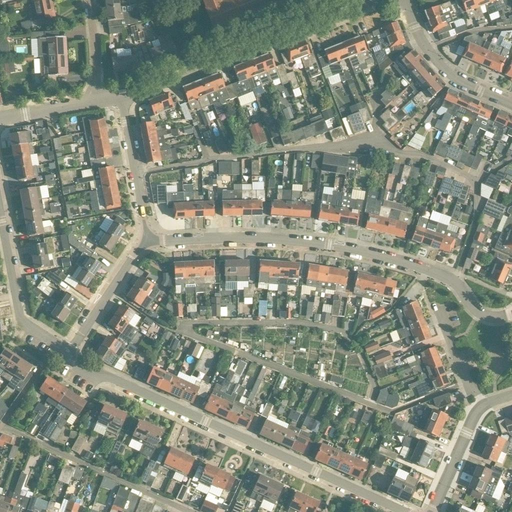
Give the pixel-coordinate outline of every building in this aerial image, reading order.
[(50,0),(44,0),(31,3),(35,21),(54,18),(50,0)] [(105,0),(106,10),(120,8),(119,1),(126,0),(105,0)] [(228,0),(222,2),(221,0),(202,0),(206,8),(205,8),(214,31),(291,0),(228,0)] [(475,22),(479,20),(471,0),(455,0),(454,1),(458,10),(459,9),(461,15),(466,13),(469,20),(474,19),(475,22)] [(484,18),(480,9),(484,7),(481,0),(471,0),(479,20),(484,18)] [(489,16),(497,13),(492,0),(481,0),(484,7),(487,13),(487,12),(489,16)] [(501,20),(505,19),(502,11),(498,1),(500,0),(502,0),(503,2),(508,0),(492,0),(497,13),(500,20),(501,20)] [(445,15),(452,19),(449,14),(453,12),(449,3),(424,13),(428,22),(445,15)] [(120,8),(106,10),(107,22),(121,21),(121,27),(137,25),(136,18),(136,13),(132,13),(131,7),(120,8)] [(453,23),(452,19),(445,15),(428,22),(432,31),(435,30),(439,38),(440,42),(461,34),(459,28),(452,31),(449,25),(453,23)] [(378,42),(400,33),(396,24),(372,33),(374,38),(377,37),(378,42)] [(138,33),(136,26),(130,27),(134,45),(146,43),(144,32),(138,33)] [(120,27),(109,28),(109,35),(121,34),(120,27)] [(381,74),(393,64),(396,61),(390,55),(392,54),(402,50),(400,44),(404,42),(400,33),(378,42),(386,60),(378,66),(381,74)] [(160,47),(165,60),(177,56),(172,43),(173,43),(170,36),(169,36),(164,38),(166,44),(160,47)] [(472,62),(482,39),(474,36),(473,36),(464,39),(460,48),(466,50),(463,58),(472,62)] [(47,58),(66,57),(65,38),(46,39),(46,40),(44,40),(38,40),(39,59),(47,58)] [(352,41),(361,66),(365,64),(364,61),(369,60),(361,38),(352,41)] [(481,66),(490,45),(485,43),(486,41),(482,39),(472,62),(481,66)] [(348,59),(352,70),(361,66),(352,41),(342,45),(348,59)] [(295,45),(300,60),(301,60),(306,74),(308,73),(311,79),(321,75),(317,66),(313,54),(309,55),(304,42),(295,45)] [(165,60),(160,47),(154,49),(152,43),(146,45),(154,65),(165,60)] [(490,70),(500,47),(493,44),(492,46),(490,45),(481,66),(490,70)] [(290,64),(300,60),(295,45),(285,49),(287,53),(280,55),(284,65),(290,63),(290,64)] [(344,61),(348,59),(342,45),(333,48),(345,77),(347,77),(349,80),(351,80),(344,61)] [(499,74),(509,51),(500,47),(490,70),(499,74)] [(342,83),(349,80),(347,77),(345,77),(333,48),(324,52),(325,53),(317,56),(322,69),(328,67),(332,76),(339,74),(342,83)] [(124,58),(125,72),(138,71),(136,57),(137,57),(136,50),(130,50),(131,58),(124,58)] [(404,54),(397,60),(407,72),(421,60),(413,51),(406,57),(404,54)] [(125,72),(124,58),(117,59),(117,52),(111,52),(113,73),(125,72)] [(261,58),(270,83),(279,80),(281,86),(289,83),(292,91),(293,91),(297,90),(300,88),(294,73),(287,75),(283,65),(275,68),(270,55),(261,58)] [(66,57),(47,58),(47,67),(48,76),(39,76),(40,85),(55,84),(54,77),(67,76),(66,57)] [(261,87),(270,83),(261,58),(251,62),(261,87)] [(414,82),(429,69),(421,60),(407,72),(402,77),(409,85),(413,81),(414,82)] [(10,75),(8,61),(0,62),(3,77),(10,75)] [(252,90),(261,87),(251,62),(242,66),(252,90)] [(253,92),(252,90),(242,66),(233,69),(238,83),(231,86),(236,98),(237,99),(253,92)] [(415,97),(437,78),(429,69),(414,82),(419,88),(412,94),(415,97)] [(236,98),(231,86),(225,88),(219,75),(210,78),(221,106),(225,104),(224,102),(229,100),(230,101),(236,98)] [(391,77),(379,87),(384,93),(396,82),(391,77)] [(224,113),(221,106),(210,78),(201,82),(211,106),(213,105),(218,116),(224,113)] [(437,78),(415,97),(413,100),(415,103),(422,97),(427,103),(445,87),(437,78)] [(201,110),(211,106),(201,82),(192,85),(201,110)] [(198,112),(201,110),(192,85),(183,89),(191,111),(197,109),(198,112)] [(388,89),(388,90),(380,96),(383,99),(380,102),(385,108),(396,98),(388,89)] [(452,112),(460,95),(449,90),(444,101),(441,108),(447,110),(445,114),(450,116),(452,112)] [(168,94),(158,99),(164,113),(174,109),(173,105),(178,103),(175,96),(170,98),(168,94)] [(463,118),(471,100),(460,95),(452,112),(450,116),(450,117),(451,115),(462,120),(463,118)] [(161,121),(165,121),(167,120),(164,113),(158,99),(148,102),(154,116),(150,117),(150,118),(152,124),(154,123),(161,121)] [(472,126),(482,104),(471,100),(463,118),(468,121),(467,124),(472,126)] [(192,121),(185,104),(180,106),(185,121),(192,121)] [(479,129),(486,132),(490,121),(488,120),(493,109),(482,104),(472,126),(469,134),(475,137),(479,129)] [(359,113),(363,125),(371,122),(366,108),(365,108),(358,111),(359,113)] [(333,119),(329,109),(321,113),(325,122),(329,121),(333,119)] [(385,124),(393,116),(388,110),(379,118),(385,124)] [(502,134),(510,116),(499,112),(494,123),(490,121),(486,132),(484,136),(492,140),(498,143),(499,142),(502,134)] [(366,131),(363,125),(359,113),(352,116),(347,118),(353,136),(366,131)] [(311,125),(323,121),(321,116),(309,121),(311,125)] [(393,116),(385,124),(382,127),(387,133),(390,131),(399,123),(394,117),(393,116)] [(511,138),(511,117),(510,116),(502,134),(511,138)] [(84,133),(105,129),(103,120),(82,124),(84,133)] [(311,125),(310,126),(315,138),(329,133),(329,132),(328,132),(323,120),(323,121),(311,125)] [(141,136),(166,131),(165,127),(155,129),(154,123),(152,124),(147,125),(140,126),(141,136)] [(329,132),(329,133),(332,142),(345,137),(341,127),(329,132)] [(293,143),(290,134),(289,131),(283,133),(281,128),(277,129),(279,136),(284,147),(293,143)] [(86,143),(107,139),(105,129),(84,133),(86,143)] [(277,129),(270,132),(272,139),(279,136),(277,129)] [(143,145),(164,142),(163,137),(171,135),(170,131),(170,130),(166,131),(141,136),(143,145)] [(305,141),(301,130),(290,134),(293,143),(294,145),(305,141)] [(12,148),(30,144),(34,144),(31,132),(27,133),(10,136),(12,148)] [(203,134),(207,146),(214,144),(209,132),(203,134)] [(262,132),(252,136),(256,147),(266,143),(262,132)] [(415,134),(407,146),(419,152),(425,139),(415,134)] [(62,149),(60,139),(53,140),(55,150),(62,149)] [(87,147),(88,153),(109,149),(107,139),(86,143),(87,147)] [(221,139),(214,142),(220,156),(227,153),(221,139)] [(238,151),(235,141),(234,139),(228,141),(232,153),(238,151)] [(145,155),(170,150),(169,146),(165,147),(164,142),(143,145),(145,155)] [(445,157),(450,147),(439,143),(434,154),(445,159),(446,157),(445,157)] [(14,159),(32,156),(30,144),(12,148),(14,159)] [(458,163),(462,153),(463,152),(450,146),(450,147),(445,157),(446,157),(458,163)] [(109,149),(88,153),(90,162),(111,158),(109,149)] [(170,150),(145,155),(147,165),(158,163),(171,161),(170,150)] [(470,168),(475,158),(462,153),(458,163),(464,165),(470,168)] [(336,175),(338,158),(323,155),(321,169),(329,171),(329,174),(336,175)] [(16,170),(34,167),(32,156),(14,159),(16,170)] [(312,156),(311,166),(310,169),(317,170),(319,157),(312,156)] [(476,156),(475,158),(470,168),(476,171),(482,158),(476,156)] [(346,176),(346,173),(348,159),(338,158),(336,175),(346,176)] [(348,159),(346,173),(348,173),(348,176),(354,177),(357,159),(348,158),(348,159)] [(367,158),(366,168),(365,170),(372,171),(374,159),(367,158)] [(382,162),(379,174),(385,175),(388,164),(382,162)] [(231,164),(218,164),(218,176),(231,176),(231,164)] [(394,164),(391,173),(391,175),(397,177),(400,165),(394,164)] [(408,180),(411,168),(404,166),(402,174),(400,174),(399,177),(401,177),(401,178),(408,180)] [(36,178),(35,174),(39,173),(38,167),(34,167),(16,170),(18,182),(36,179),(36,178)] [(94,182),(114,178),(113,168),(92,172),(92,177),(77,180),(77,182),(78,185),(90,183),(94,182)] [(411,168),(408,180),(415,182),(419,170),(411,168)] [(443,178),(446,170),(440,168),(438,168),(436,168),(434,175),(435,175),(443,178)] [(494,178),(501,180),(502,181),(505,180),(506,177),(498,172),(494,178)] [(435,175),(434,175),(428,173),(424,184),(425,184),(424,186),(431,188),(435,175)] [(501,180),(494,178),(490,175),(484,186),(493,190),(496,191),(501,180)] [(114,178),(94,182),(96,191),(116,188),(114,178)] [(448,195),(453,181),(443,178),(439,192),(448,195)] [(457,198),(462,184),(453,181),(448,195),(457,198)] [(462,184),(457,198),(458,199),(457,203),(464,206),(470,188),(463,185),(464,184),(462,184)] [(184,219),(183,194),(167,194),(167,187),(158,188),(159,201),(166,201),(166,204),(167,211),(174,210),(174,219),(184,219)] [(40,190),(39,190),(38,188),(20,192),(22,203),(42,200),(40,190)] [(98,201),(118,197),(116,188),(96,191),(97,200),(98,201)] [(252,192),(252,217),(262,217),(261,203),(264,203),(264,191),(252,192)] [(280,218),(282,191),(277,191),(277,202),(271,201),(270,217),(280,218)] [(280,218),(290,219),(291,192),(282,191),(280,218)] [(203,203),(204,218),(214,218),(212,192),(207,192),(208,203),(203,203)] [(222,217),(232,217),(232,192),(222,192),(222,217)] [(242,217),(242,192),(241,192),(233,192),(232,192),(232,217),(242,217)] [(242,217),(252,217),(252,192),(242,192),(242,217)] [(300,219),(302,193),(292,192),(291,203),(290,219),(300,219)] [(337,224),(342,194),(333,192),(332,197),(327,223),(337,224)] [(193,193),(183,194),(184,219),(194,218),(193,193)] [(204,218),(203,203),(203,197),(198,197),(197,193),(193,193),(194,218),(204,218)] [(314,194),(302,193),(300,219),(309,220),(311,205),(313,206),(314,194)] [(352,196),(351,195),(342,194),(337,224),(347,226),(351,200),(352,196)] [(327,223),(332,197),(322,195),(318,221),(327,223)] [(118,197),(98,201),(99,211),(120,207),(118,197)] [(40,212),(44,211),(42,200),(22,203),(24,215),(40,212)] [(356,200),(356,201),(351,200),(347,226),(357,228),(359,213),(361,213),(363,201),(356,200)] [(485,207),(503,214),(506,209),(488,201),(485,207)] [(80,215),(78,204),(65,206),(68,219),(72,218),(72,217),(80,215)] [(375,232),(381,207),(377,207),(375,211),(370,209),(365,230),(375,232)] [(384,234),(390,210),(381,207),(375,232),(384,234)] [(473,209),(467,207),(464,214),(470,216),(473,209)] [(501,221),(503,214),(485,207),(482,214),(501,221)] [(394,237),(400,212),(390,210),(384,234),(394,237)] [(42,223),(40,212),(24,215),(26,226),(42,223)] [(409,226),(411,215),(400,212),(394,237),(403,239),(407,226),(409,226)] [(421,245),(429,221),(428,220),(422,217),(422,218),(419,218),(411,242),(421,245)] [(105,234),(117,242),(125,230),(121,228),(113,223),(107,218),(104,222),(99,229),(106,233),(105,234)] [(511,220),(507,219),(501,234),(511,238),(511,220)] [(430,248),(438,224),(429,221),(421,245),(430,248)] [(51,228),(43,229),(42,223),(26,226),(29,237),(52,233),(51,228)] [(439,251),(448,227),(438,224),(430,248),(439,251)] [(458,228),(448,225),(448,227),(439,251),(449,254),(452,246),(458,248),(461,241),(457,240),(458,235),(456,234),(458,228)] [(473,241),(482,244),(484,236),(475,233),(473,241)] [(109,253),(117,242),(105,234),(98,245),(109,253)] [(511,238),(501,234),(494,250),(511,257),(511,254),(511,238)] [(69,235),(68,237),(68,244),(79,251),(83,245),(80,242),(69,235)] [(32,259),(48,256),(55,254),(52,238),(43,240),(44,245),(30,247),(32,259)] [(79,251),(78,251),(82,254),(90,259),(94,253),(90,250),(83,245),(79,251)] [(475,260),(478,252),(470,249),(466,260),(471,261),(478,264),(478,262),(475,260)] [(492,270),(507,277),(511,268),(505,265),(508,259),(495,253),(489,268),(492,270)] [(83,270),(93,277),(101,266),(90,259),(82,254),(75,265),(83,270)] [(48,256),(32,259),(35,271),(54,267),(53,261),(49,262),(48,256)] [(61,260),(63,268),(70,267),(69,259),(61,260)] [(468,271),(471,261),(466,260),(463,269),(468,271)] [(203,263),(205,293),(209,293),(209,285),(220,284),(220,266),(213,266),(213,262),(203,263)] [(225,283),(236,283),(236,262),(225,262),(225,283)] [(236,262),(236,283),(249,283),(248,272),(248,262),(236,262)] [(260,262),(258,284),(268,285),(269,263),(260,262)] [(195,294),(205,293),(203,263),(193,264),(195,286),(195,292),(195,294)] [(277,286),(279,264),(269,263),(268,285),(277,286)] [(175,287),(185,286),(184,264),(174,265),(175,287)] [(184,264),(185,286),(195,286),(193,264),(184,264)] [(287,286),(289,264),(279,264),(277,286),(287,286)] [(289,264),(287,286),(297,287),(297,285),(299,265),(289,264)] [(309,266),(305,287),(315,288),(318,268),(309,266)] [(325,290),(328,269),(318,268),(315,288),(314,292),(314,293),(315,293),(324,294),(325,290)] [(328,269),(325,290),(334,292),(338,271),(328,269)] [(93,277),(83,270),(75,281),(86,288),(93,277)] [(503,286),(507,277),(492,270),(490,275),(480,271),(478,275),(503,286)] [(52,275),(62,281),(64,282),(67,277),(58,271),(52,275)] [(338,271),(334,292),(344,294),(348,273),(338,271)] [(62,281),(52,275),(49,273),(46,278),(58,287),(62,281)] [(357,275),(352,296),(362,298),(367,277),(357,275)] [(367,277),(362,298),(371,301),(376,279),(367,277)] [(134,288),(153,301),(159,291),(140,279),(134,288)] [(381,303),(386,282),(376,279),(371,301),(381,303)] [(386,282),(381,303),(390,306),(396,284),(386,282)] [(255,286),(249,285),(248,285),(248,289),(243,289),(243,291),(244,299),(254,299),(255,286)] [(211,299),(212,318),(220,318),(220,287),(214,287),(214,296),(212,296),(212,299),(211,299)] [(34,288),(31,293),(37,298),(41,293),(34,288)] [(146,311),(153,301),(134,288),(127,298),(146,311)] [(58,305),(69,313),(77,301),(65,294),(62,298),(55,293),(50,299),(58,305)] [(338,317),(340,303),(333,302),(331,316),(338,317)] [(398,320),(419,312),(416,303),(395,311),(398,320)] [(62,324),(69,313),(58,305),(51,316),(62,324)] [(182,305),(173,306),(174,318),(183,318),(182,305)] [(129,325),(135,316),(122,307),(115,316),(129,325)] [(200,316),(207,316),(206,307),(199,308),(200,316)] [(376,311),(379,316),(385,313),(382,307),(376,311)] [(158,317),(150,312),(147,316),(155,321),(158,317)] [(402,329),(423,321),(419,312),(398,320),(402,329)] [(322,313),(320,323),(328,324),(330,315),(322,313)] [(139,331),(129,325),(115,316),(109,326),(121,334),(118,338),(129,346),(130,345),(139,331)] [(356,326),(358,327),(364,320),(365,318),(358,317),(356,326)] [(146,318),(146,319),(143,322),(151,327),(154,323),(146,318)] [(384,322),(386,329),(392,326),(390,320),(384,322)] [(399,341),(406,338),(427,330),(423,321),(402,329),(396,332),(399,341)] [(381,331),(386,329),(384,322),(378,325),(381,331)] [(427,330),(406,338),(409,348),(430,339),(427,330)] [(165,331),(162,339),(167,341),(171,334),(165,331)] [(129,346),(118,338),(115,342),(108,338),(102,348),(119,359),(120,358),(126,350),(134,355),(137,349),(130,345),(129,346)] [(377,342),(364,347),(366,354),(379,349),(377,342)] [(201,347),(192,343),(192,344),(189,349),(187,355),(196,359),(201,347)] [(113,369),(119,359),(102,348),(95,357),(107,365),(113,369)] [(415,363),(408,365),(410,369),(416,366),(438,358),(434,349),(413,357),(415,363)] [(5,350),(0,356),(0,368),(4,371),(14,356),(5,350)] [(389,352),(373,358),(376,366),(392,360),(389,352)] [(221,361),(222,362),(218,371),(225,374),(233,356),(226,353),(225,354),(221,353),(224,355),(221,361)] [(10,383),(23,362),(14,356),(4,371),(0,376),(1,377),(10,383)] [(438,358),(416,366),(420,375),(441,367),(438,358)] [(376,366),(373,368),(378,381),(388,377),(385,370),(394,366),(392,360),(376,366)] [(23,362),(10,383),(22,391),(32,377),(28,374),(32,368),(23,362)] [(234,374),(240,377),(246,364),(240,362),(234,374)] [(408,367),(402,369),(404,375),(410,373),(409,369),(408,367)] [(422,381),(415,383),(417,387),(423,384),(423,385),(445,376),(441,367),(420,375),(422,381)] [(138,368),(138,369),(134,378),(141,381),(145,371),(138,368)] [(154,369),(151,375),(147,384),(158,389),(165,374),(154,369)] [(399,377),(404,375),(402,369),(396,371),(399,377)] [(215,415),(225,394),(234,374),(229,372),(222,387),(216,385),(205,410),(215,415)] [(179,373),(176,379),(169,394),(181,399),(190,378),(188,377),(179,373)] [(176,379),(165,374),(158,389),(169,394),(176,379)] [(445,376),(423,385),(423,384),(417,387),(416,387),(420,398),(429,395),(428,393),(448,385),(445,376)] [(190,377),(190,378),(181,399),(192,404),(196,396),(204,400),(210,386),(192,378),(190,377)] [(49,397),(57,385),(47,378),(39,390),(49,397)] [(247,400),(252,402),(261,382),(257,380),(251,392),(247,400)] [(56,407),(67,391),(57,385),(49,397),(47,401),(56,407)] [(226,420),(241,387),(236,385),(231,397),(225,394),(215,415),(226,420)] [(245,406),(239,403),(242,397),(245,389),(241,387),(226,420),(236,425),(245,406)] [(376,403),(384,406),(388,395),(386,390),(379,392),(380,393),(376,403)] [(49,440),(76,398),(67,391),(56,407),(61,411),(52,424),(51,423),(43,436),(49,440)] [(451,405),(448,394),(432,400),(435,407),(440,409),(451,405)] [(388,395),(384,406),(392,409),(397,408),(399,400),(397,395),(393,396),(388,395)] [(76,398),(49,440),(54,443),(61,431),(71,414),(77,418),(86,404),(76,398)] [(283,400),(277,414),(282,416),(288,402),(283,400)] [(38,414),(43,407),(38,404),(33,412),(38,414)] [(266,405),(261,417),(266,419),(272,407),(266,405)] [(99,420),(97,424),(107,429),(115,411),(104,406),(98,420),(99,420)] [(245,406),(236,425),(247,430),(253,415),(255,410),(245,406)] [(43,407),(38,414),(42,417),(47,409),(43,407)] [(421,419),(442,427),(446,417),(426,408),(421,419)] [(292,421),(296,412),(291,410),(287,419),(292,421)] [(362,422),(371,424),(375,412),(366,410),(362,422)] [(107,429),(106,432),(116,436),(119,430),(120,430),(126,416),(115,411),(107,429)] [(352,411),(349,418),(354,420),(357,414),(352,411)] [(296,412),(292,421),(297,423),(300,414),(296,412)] [(311,420),(307,418),(306,417),(302,426),(307,428),(311,420)] [(391,424),(411,433),(414,427),(394,418),(391,424)] [(437,438),(442,427),(421,419),(416,429),(437,438)] [(502,435),(508,432),(505,420),(498,422),(502,435)] [(143,445),(151,427),(140,422),(132,440),(143,445)] [(270,440),(276,427),(266,422),(260,435),(270,440)] [(409,439),(411,433),(391,424),(388,430),(409,439)] [(291,450),(300,431),(290,426),(287,432),(281,445),(291,450)] [(321,434),(328,437),(332,429),(325,426),(321,434)] [(151,427),(143,445),(141,449),(153,454),(162,433),(151,427)] [(281,445),(287,432),(276,427),(270,440),(281,445)] [(300,431),(291,450),(302,455),(311,436),(300,431)] [(77,433),(70,432),(68,438),(76,440),(77,433)] [(2,435),(1,436),(0,437),(0,446),(3,448),(5,443),(10,445),(12,439),(2,435)] [(488,447),(502,453),(507,455),(511,444),(493,436),(488,447)] [(85,440),(79,437),(71,451),(77,454),(85,440)] [(410,450),(428,458),(433,447),(414,439),(410,450)] [(117,454),(121,444),(117,442),(113,452),(112,451),(106,464),(111,466),(117,453),(117,454)] [(121,444),(117,454),(122,456),(126,446),(121,444)] [(326,466),(333,450),(332,449),(322,445),(315,461),(326,466)] [(12,446),(9,456),(8,458),(14,460),(18,448),(12,446)] [(428,458),(410,450),(403,447),(399,456),(403,457),(402,459),(410,462),(409,463),(424,469),(428,458)] [(497,464),(502,453),(488,447),(483,458),(497,464)] [(397,455),(380,448),(377,454),(395,462),(397,455)] [(174,472),(182,455),(171,450),(163,467),(174,472)] [(337,471),(345,455),(340,453),(336,451),(333,450),(326,466),(337,471)] [(87,451),(84,458),(90,461),(93,454),(87,451)] [(182,455),(174,472),(176,473),(186,478),(194,460),(182,455)] [(348,476),(356,460),(346,455),(345,455),(337,471),(348,476)] [(378,455),(374,466),(381,469),(386,458),(378,455)] [(50,456),(47,462),(55,465),(58,459),(50,456)] [(356,460),(348,476),(360,481),(367,465),(356,460)] [(150,461),(146,470),(151,472),(155,463),(150,461)] [(151,472),(146,483),(145,486),(151,488),(158,470),(160,465),(156,464),(155,463),(151,472)] [(71,478),(75,469),(64,465),(58,482),(68,485),(71,478)] [(112,465),(109,471),(115,474),(118,467),(112,465)] [(192,481),(190,485),(197,488),(198,484),(210,489),(212,485),(218,471),(207,466),(205,470),(198,467),(192,481)] [(75,469),(71,478),(80,481),(84,470),(75,467),(75,469)] [(475,478),(497,488),(502,477),(479,467),(475,478)] [(411,470),(409,473),(405,483),(398,498),(409,503),(414,490),(421,474),(411,470)] [(218,471),(212,485),(229,493),(236,479),(218,471)] [(265,496),(271,482),(260,477),(250,498),(261,503),(263,500),(265,496)] [(398,498),(405,483),(394,478),(387,494),(398,498)] [(492,498),(497,488),(475,478),(470,489),(473,490),(483,494),(492,498)] [(190,485),(192,481),(189,479),(186,487),(182,486),(178,495),(175,501),(182,503),(186,494),(190,485)] [(265,496),(263,500),(274,505),(282,487),(271,482),(265,496)] [(18,483),(14,494),(19,496),(23,485),(18,483)] [(120,511),(123,511),(130,494),(130,493),(120,488),(113,506),(119,509),(118,511),(120,511)] [(483,494),(473,490),(471,495),(481,500),(483,494)] [(14,494),(10,492),(8,498),(6,498),(0,496),(0,497),(0,511),(7,511),(12,500),(14,494)] [(130,494),(123,511),(133,511),(139,497),(130,494)] [(301,511),(308,499),(296,494),(287,511),(301,511)] [(69,502),(74,504),(77,498),(71,496),(69,502)] [(46,511),(34,507),(37,499),(32,497),(31,500),(26,511),(46,511)] [(25,498),(23,504),(12,500),(7,511),(26,511),(31,500),(25,498)] [(308,499),(301,511),(315,511),(319,504),(308,499)] [(151,511),(154,506),(140,500),(135,511),(151,511)] [(202,506),(200,511),(214,511),(217,506),(205,501),(202,506)] [(51,511),(55,504),(50,502),(46,511),(51,511)] [(71,511),(74,504),(69,502),(65,511),(66,511),(65,511),(71,511)] [(240,511),(244,505),(236,502),(231,511),(240,511)]
